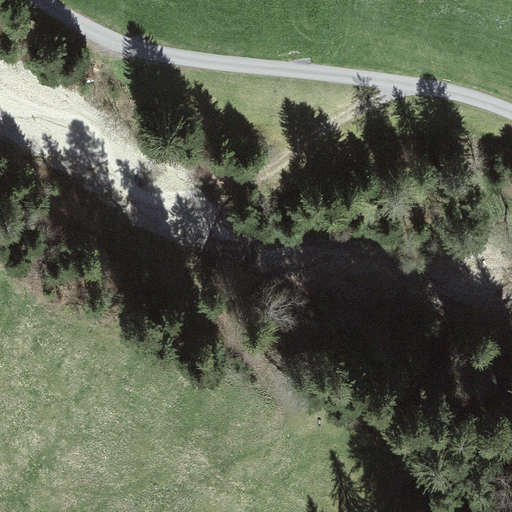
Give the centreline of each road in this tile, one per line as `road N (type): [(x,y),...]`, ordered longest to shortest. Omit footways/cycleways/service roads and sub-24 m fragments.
road 1 (track): [(511,113),(448,92),(155,54),(38,0)]
road 2 (track): [(202,178),(250,179),(352,110),(409,86)]
